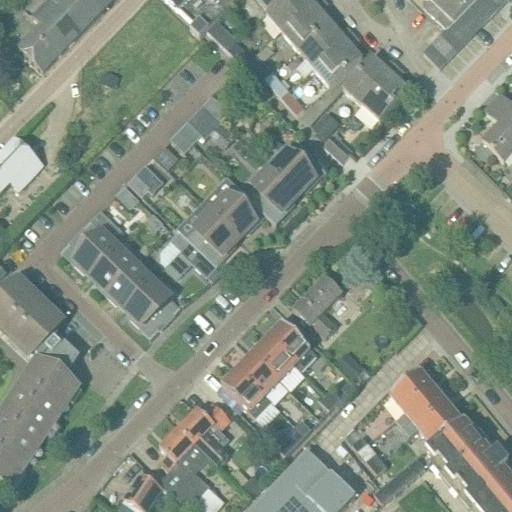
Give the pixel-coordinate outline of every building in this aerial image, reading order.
[(19,54),(29,64),(43,78),(119,0),(54,0),(33,22),(42,30),(19,54)] [(200,43),(207,36),(217,26),(243,0),(242,0),(163,0),(178,15),(178,14),(194,29),(190,34),(200,43)] [(255,0),(269,16),(289,0),(255,0)] [(283,38),(322,4),(318,0),(312,0),(309,3),(306,0),(289,0),(269,16),(266,19),(283,38)] [(423,11),(430,17),(446,0),(424,0),(430,5),(423,11)] [(458,23),(466,15),(475,6),(480,0),(446,0),(430,17),(436,23),(442,17),(453,27),(454,28),(458,23)] [(490,21),(499,12),(487,0),(480,0),(475,6),(490,21)] [(487,0),(499,12),(508,3),(504,0),(487,0)] [(328,10),(322,4),(283,38),(298,56),(331,28),(321,16),(328,10)] [(490,21),(475,6),(466,15),(482,30),(490,21)] [(473,38),(482,30),(466,15),(458,23),(473,38)] [(465,47),(473,38),(458,23),(454,28),(453,27),(449,31),(465,47)] [(207,36),(225,54),(235,46),(236,44),(217,26),(207,36)] [(331,28),(298,56),(314,74),(354,40),(347,33),(341,39),(331,28)] [(457,55),(465,47),(449,31),(441,40),(457,55)] [(191,35),(186,39),(189,43),(190,42),(194,46),(197,42),(191,35)] [(354,40),(314,74),(330,92),(362,64),(352,52),(359,47),(354,40)] [(448,64),(457,55),(441,40),(432,49),(448,64)] [(246,69),(249,66),(252,63),(235,46),(225,54),(244,71),(246,69)] [(439,73),(448,64),(432,49),(423,58),(439,73)] [(101,93),(124,115),(158,79),(136,57),(101,93)] [(252,63),(249,66),(246,69),(252,75),(255,72),(265,84),(272,77),(257,59),(252,63)] [(384,73),(373,62),(344,94),(362,111),(397,72),(390,66),(384,73)] [(403,78),(397,72),(362,111),(380,127),(409,95),(397,85),(403,78)] [(288,96),(272,77),(265,84),(281,102),(288,96)] [(297,121),(304,115),(288,96),(281,102),(297,121)] [(244,111),(278,146),(290,133),(257,98),(244,111)] [(492,108),(511,127),(511,110),(500,99),(492,108)] [(212,101),(204,110),(218,124),(227,115),(212,101)] [(511,159),(511,127),(492,108),(484,116),(499,130),(483,147),(504,168),(511,159)] [(220,126),(218,124),(204,110),(192,122),(209,138),(220,126)] [(326,117),(313,132),(322,141),(326,144),(340,129),(326,117)] [(202,141),(187,127),(179,136),(193,150),(202,141)] [(185,159),(193,150),(179,136),(170,145),(185,159)] [(342,168),(352,158),(334,141),(324,151),(342,168)] [(42,170),(14,143),(0,158),(0,198),(10,188),(18,195),(42,170)] [(297,148),(271,175),(297,201),(304,195),(306,197),(317,186),(314,184),(322,176),(325,180),(327,178),(298,146),(296,147),(297,148)] [(178,166),(165,153),(155,164),(168,176),(178,166)] [(260,155),(255,160),(270,174),(274,169),(260,155)] [(271,175),(247,201),(246,201),(263,218),(263,219),(276,231),(277,230),(273,226),(281,218),(284,221),(294,210),(291,207),(297,201),(271,175)] [(128,189),(142,203),(151,194),(137,180),(128,189)] [(236,193),(212,218),(238,244),(244,238),(247,240),(257,229),(255,227),(263,219),(263,218),(246,201),(247,201),(237,191),(235,192),(236,193)] [(116,201),(130,215),(139,206),(125,192),(116,201)] [(185,244),(190,248),(200,258),(216,274),(218,273),(214,269),(222,261),(224,263),(235,253),(232,250),(238,244),(212,218),(187,244),(187,243),(185,244)] [(155,238),(163,230),(154,220),(145,229),(155,238)] [(92,229),(91,228),(61,259),(62,260),(66,256),(76,266),(73,269),(84,279),(87,277),(93,283),(118,256),(91,230),(92,229)] [(179,238),(171,247),(181,257),(190,248),(185,244),(179,238)] [(190,248),(181,257),(191,267),(200,258),(190,248)] [(118,256),(93,283),(99,289),(97,291),(107,301),(135,272),(118,256)] [(126,314),(151,288),(135,272),(107,301),(117,311),(119,308),(126,314)] [(325,284),(293,317),(310,333),(312,331),(325,343),(337,332),(323,319),(342,300),(325,284)] [(0,305),(0,332),(8,340),(40,307),(19,286),(0,305)] [(151,288),(126,314),(132,320),(130,323),(140,333),(143,331),(153,341),(149,344),(151,346),(181,315),(179,313),(178,314),(151,288)] [(30,361),(34,356),(50,340),(62,328),(40,307),(8,340),(30,361)] [(267,345),(301,378),(317,362),(283,329),(267,345)] [(42,364),(40,367),(60,381),(73,362),(50,340),(34,356),(42,364)] [(301,378),(267,345),(252,360),(280,387),(294,373),(300,379),(301,378)] [(336,369),(354,385),(365,373),(348,357),(336,369)] [(280,387),(252,360),(237,376),(271,409),(272,408),(266,402),(280,387)] [(38,367),(22,391),(61,417),(77,392),(60,381),(40,367),(38,367)] [(271,409),(237,376),(221,392),(256,425),(271,409)] [(390,402),(404,418),(434,393),(420,376),(390,402)] [(6,415),(44,441),(61,417),(22,391),(6,415)] [(434,393),(404,418),(418,435),(448,410),(434,393)] [(332,396),(326,402),(335,411),(341,405),(332,396)] [(320,408),(329,417),(335,411),(326,402),(320,408)] [(178,435),(196,453),(217,474),(226,464),(205,443),(215,433),(220,438),(232,427),(213,409),(203,419),(198,414),(178,435)] [(418,435),(432,451),(462,426),(448,410),(418,435)] [(6,415),(0,424),(0,446),(28,466),(44,441),(6,415)] [(472,511),(511,511),(511,481),(504,472),(508,469),(498,456),(494,460),(485,449),(489,445),(479,433),(474,437),(464,425),(462,426),(432,451),(426,457),(435,468),(439,465),(449,477),(445,480),(455,491),(458,488),(469,500),(465,503),(472,511)] [(302,427),(296,433),(305,442),(311,436),(302,427)] [(299,447),(305,442),(296,433),(290,439),(299,447)] [(171,478),(172,477),(184,487),(177,495),(196,511),(221,511),(225,508),(208,493),(209,493),(191,477),(190,477),(181,468),(196,453),(178,435),(160,454),(167,460),(160,467),(171,478)] [(290,439),(276,453),(285,462),(299,447),(290,439)] [(362,443),(352,451),(358,458),(368,450),(362,443)] [(28,466),(0,446),(0,482),(12,490),(28,466)] [(307,457),(294,472),(255,511),(345,511),(355,503),(307,457)] [(366,468),(372,475),(381,467),(375,460),(366,468)] [(410,471),(418,480),(425,474),(417,465),(410,471)] [(387,473),(381,467),(372,475),(377,481),(387,473)] [(403,477),(411,486),(418,480),(410,471),(403,477)] [(396,483),(404,492),(411,486),(403,477),(396,483)] [(140,479),(124,505),(134,511),(151,511),(163,494),(140,479)] [(253,480),(240,494),(250,503),(263,489),(253,480)] [(389,488),(397,498),(404,492),(396,483),(389,488)] [(381,494),(390,504),(397,498),(389,488),(381,494)] [(381,494),(374,500),(382,510),(390,504),(381,494)]
